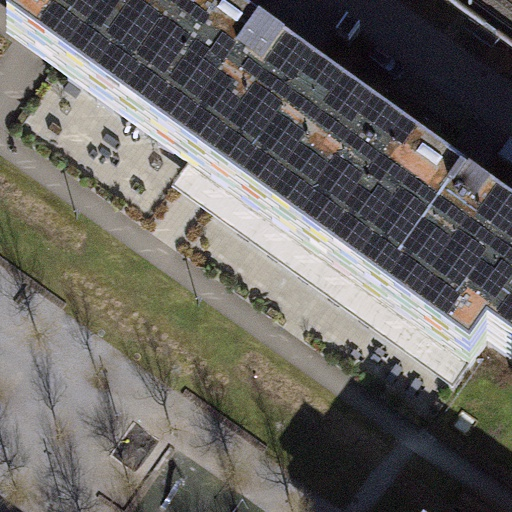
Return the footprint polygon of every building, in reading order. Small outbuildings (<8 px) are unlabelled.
[(4,0),(24,14),(30,18),(42,0),(4,0)] [(470,370),(488,346),(511,312),(511,226),(195,0),(42,0),(30,18),(24,14),(7,38),(27,53),(470,370)] [(350,24),(339,39),(353,49),(364,33),(350,24)] [(511,142),(500,160),(511,168),(511,142)] [(511,312),(488,346),(511,363),(511,312)] [(498,511),(470,493),(457,511),(498,511)]
